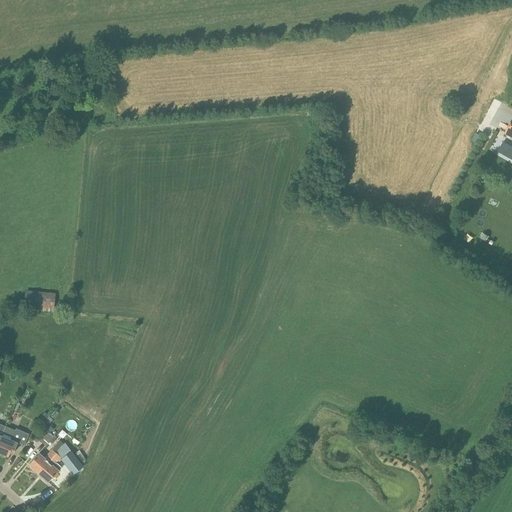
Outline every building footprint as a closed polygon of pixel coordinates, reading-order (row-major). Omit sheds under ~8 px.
[(25,293),(24,308),(53,311),(55,295),(25,293)] [(0,455),(1,456),(1,454),(8,457),(12,446),(13,442),(24,447),(29,435),(16,429),(11,441),(2,437),(0,440),(0,455)] [(45,433),(39,440),(46,447),(53,439),(45,433)] [(47,456),(44,459),(48,463),(51,460),(65,445),(60,441),(47,456)] [(51,460),(48,463),(52,467),(56,464),(61,458),(59,457),(67,448),(65,445),(51,460)] [(73,475),(83,468),(72,454),(63,461),(73,475)] [(29,466),(38,474),(48,463),(44,459),(39,455),(29,466)] [(48,483),(58,472),(52,467),(48,463),(38,474),(48,483)]
